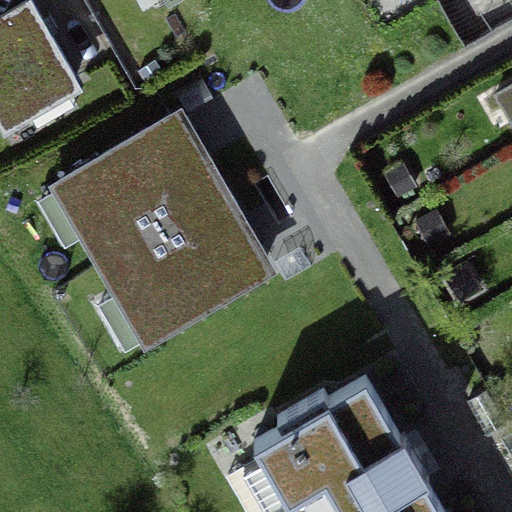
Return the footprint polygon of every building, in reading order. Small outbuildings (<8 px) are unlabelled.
[(165,0),(177,20),(210,0),(165,0)] [(0,20),(0,116),(71,75),(29,4),(0,20)] [(248,273),(163,119),(20,197),(105,351),(248,273)] [(440,511),(422,479),(426,477),(414,457),(401,434),(397,436),(363,377),(325,398),(321,391),(274,418),(279,425),(252,443),(284,498),(275,503),(279,511),(440,511)] [(484,392),(464,404),(483,437),(503,425),(484,392)]
